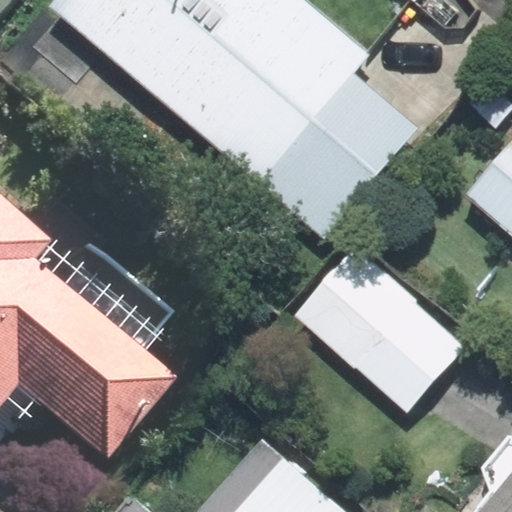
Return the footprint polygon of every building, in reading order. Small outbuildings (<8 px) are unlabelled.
[(330,0),(75,0),(72,4),(341,239),(439,128),(375,72),(391,53),(330,0)] [(511,160),(481,195),(511,222),(511,160)] [(0,417),(28,386),(111,458),(182,376),(44,257),(61,237),(0,184),(0,417)] [(370,245),(310,313),(425,413),(485,345),(370,245)] [(363,511),(279,439),(214,511),(363,511)] [(167,511),(148,495),(132,511),(167,511)] [(511,511),(511,497),(498,511),(511,511)]
